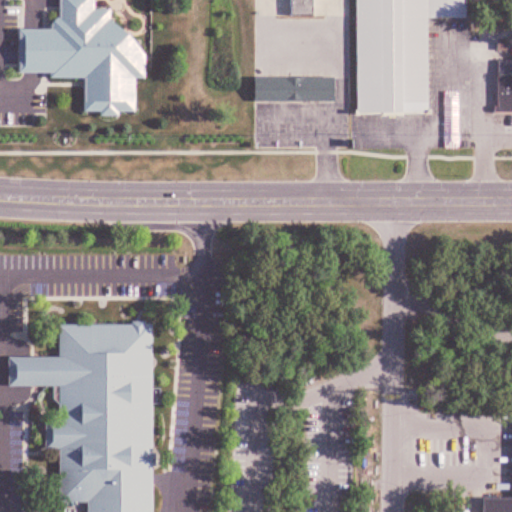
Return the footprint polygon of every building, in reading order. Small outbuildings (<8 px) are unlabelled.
[(133,112),(83,112),(83,78),(49,78),(49,74),(34,73),(17,73),(17,63),(17,29),(33,29),(44,29),(57,17),(57,0),(93,0),(93,9),(109,9),(109,19),(127,34),(144,55),(144,78),(134,78),(133,112)] [(351,0),(352,115),(423,114),(422,17),(460,17),(459,0),(351,0)] [(167,53),(158,53),(158,84),(167,84),(167,53)] [(511,75),(494,75),(494,112),(511,112),(511,75)] [(256,80),(256,100),(334,99),(334,80),(256,80)] [(53,324),(126,324),(126,319),(146,319),(146,511),(81,511),(81,501),(53,501),(53,448),(39,448),(39,420),(53,420),(53,385),(32,386),(18,386),(1,386),(1,356),(18,356),(31,356),(53,356),(53,324)] [(511,511),(481,511),(482,499),(511,498),(511,511)]
